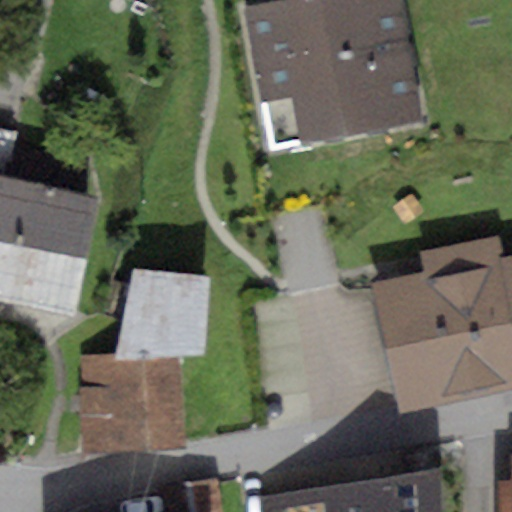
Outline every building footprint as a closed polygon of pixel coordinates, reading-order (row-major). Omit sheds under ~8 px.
[(426,115),(403,0),(307,0),(247,12),(274,145),(426,115)] [(0,303),(69,319),(95,203),(0,181),(0,303)] [(511,313),(511,258),(502,260),(511,313)] [(400,408),(511,387),(511,313),(502,260),(375,284),(400,408)] [(210,281),(135,270),(114,362),(183,361),(202,361),(210,281)] [(114,362),(80,363),(83,459),(185,453),(183,361),(114,362)] [(264,498),(264,511),(443,511),(441,469),(264,498)]
